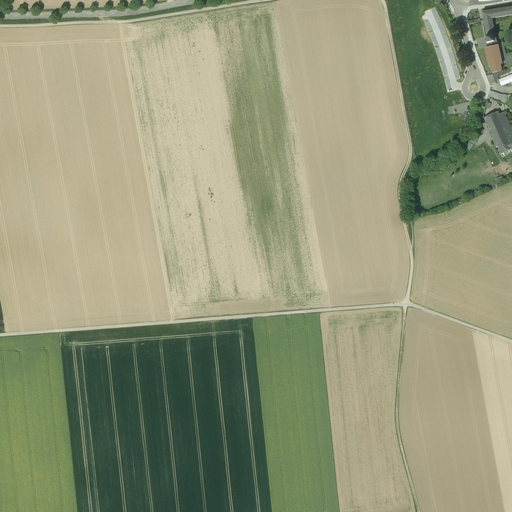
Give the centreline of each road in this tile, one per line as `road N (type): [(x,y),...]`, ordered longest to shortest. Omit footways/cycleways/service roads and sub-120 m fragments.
road 1 (track): [(0,335),(409,305)]
road 2 (track): [(382,0),(411,146),(399,190),(412,254)]
road 3 (track): [(409,305),(398,408),(419,511)]
road 4 (secondary): [(0,16),(197,0)]
